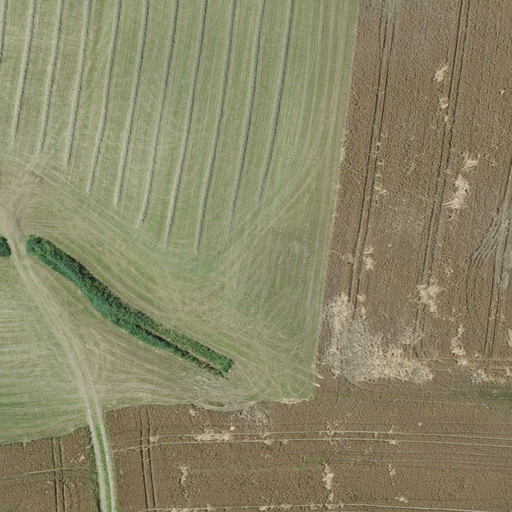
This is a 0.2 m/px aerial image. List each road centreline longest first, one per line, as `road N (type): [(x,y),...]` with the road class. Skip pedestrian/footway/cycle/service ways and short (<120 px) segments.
road 1 (track): [(85,383),(0,221)]
road 2 (track): [(85,383),(108,511)]
